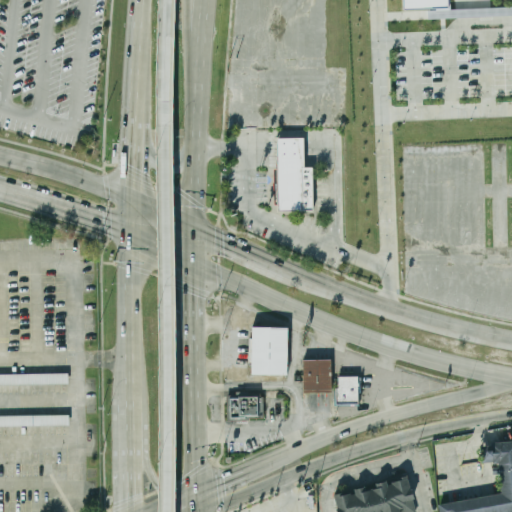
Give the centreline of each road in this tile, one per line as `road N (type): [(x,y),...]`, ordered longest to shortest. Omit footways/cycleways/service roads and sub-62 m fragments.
road 1 (secondary): [(196,264),(345,329),(511,378)]
road 2 (tertiary): [(511,383),(285,454)]
road 3 (secondary): [(511,338),(404,314),(304,275)]
road 4 (tertiary): [(201,510),(403,437)]
road 5 (motorway): [(170,285),(170,471)]
road 6 (primary): [(138,238),(136,397)]
road 7 (motorway): [(169,126),(170,285)]
road 8 (tertiary): [(285,454),(146,511)]
road 9 (secondary): [(139,199),(0,152)]
road 10 (primary): [(197,137),(208,0)]
road 11 (motorway): [(197,137),(187,0)]
road 12 (primary): [(136,397),(148,466),(182,511)]
road 13 (motorway): [(169,0),(169,126)]
road 14 (secondary): [(304,275),(195,224)]
